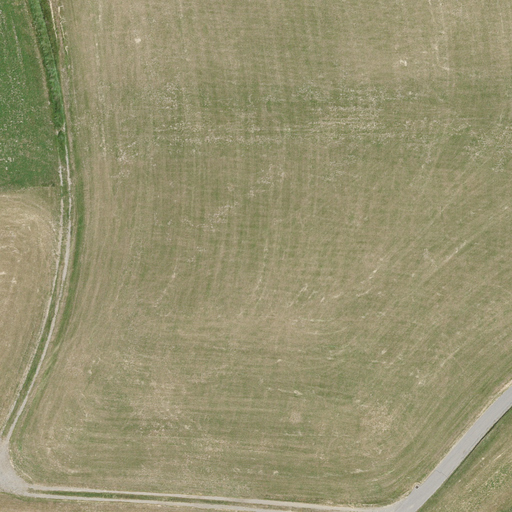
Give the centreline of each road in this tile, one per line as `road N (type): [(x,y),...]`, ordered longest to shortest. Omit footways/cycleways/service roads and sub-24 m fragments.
road 1 (track): [(0,484),(319,511)]
road 2 (unclassified): [(511,397),(405,511)]
